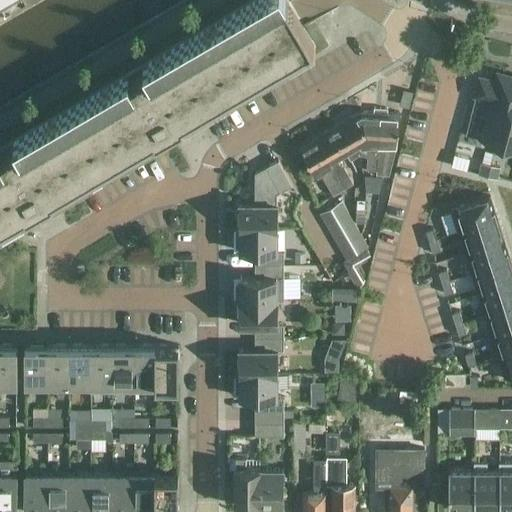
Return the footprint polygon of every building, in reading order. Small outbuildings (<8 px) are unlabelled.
[(127,74),(18,138),(54,200),(179,127),(315,48),(303,27),(295,15),(288,2),(286,0),(255,0),(142,66),(145,71),(130,80),(127,74)] [(479,138),(495,143),(510,85),(479,77),(474,96),(477,96),(467,133),(480,136),(479,138)] [(511,77),(510,85),(495,143),(511,146),(511,77)] [(373,112),(361,111),(361,155),(366,156),(365,169),(375,170),(379,108),(374,108),(373,112)] [(395,151),(398,114),(386,113),(386,109),(379,108),(375,170),(376,170),(376,174),(389,175),(395,151)] [(361,111),(332,127),(349,152),(351,159),(359,154),(361,155),(361,111)] [(353,183),(346,171),(337,155),(345,150),(350,159),(351,159),(349,152),(332,127),(315,136),(345,187),(353,183)] [(299,146),(317,178),(322,176),(332,194),(345,187),(315,136),(299,146)] [(0,231),(50,202),(54,200),(18,138),(13,141),(16,146),(1,155),(0,153),(0,231)] [(277,228),(277,204),(276,204),(276,193),(292,185),(278,159),(254,172),(254,204),(238,204),(238,227),(235,227),(235,228),(277,228)] [(480,167),(478,173),(487,175),(490,165),(481,162),(480,167)] [(490,165),(487,175),(496,178),(498,173),(499,167),(490,165)] [(392,191),(378,189),(374,216),(388,218),(392,191)] [(470,202),(451,208),(452,211),(458,230),(459,232),(497,220),(490,196),(470,202)] [(320,212),(326,224),(348,211),(341,200),(320,212)] [(356,208),(356,222),(364,222),(364,208),(356,208)] [(333,235),(354,222),(348,211),(326,224),(333,235)] [(497,220),(459,232),(465,253),(504,241),(497,220)] [(333,235),(339,246),(340,246),(361,233),(354,222),(333,235)] [(277,229),(277,228),(235,228),(235,246),(240,246),(240,252),(254,252),(254,264),(283,264),(283,250),(279,251),(279,229),(277,229)] [(432,228),(425,230),(428,242),(436,239),(432,228)] [(339,246),(346,257),(367,245),(361,233),(340,246),(339,246)] [(436,239),(428,242),(432,253),(440,250),(436,239)] [(504,241),(465,253),(472,273),(510,261),(504,241)] [(370,256),(366,247),(342,260),(358,288),(366,275),(360,265),(367,260),(366,258),(370,256)] [(511,266),(510,261),(472,273),(478,294),(511,283),(511,266)] [(283,277),(283,264),(254,264),(254,276),(240,277),(240,282),(235,282),(235,300),(278,300),(278,277),(283,277)] [(445,269),(438,271),(442,283),(449,280),(445,269)] [(449,280),(442,283),(445,294),(453,291),(449,280)] [(511,283),(478,294),(485,315),(511,306),(511,283)] [(278,323),(278,300),(235,300),(235,301),(238,301),(238,324),(256,324),(256,337),(284,337),(284,323),(278,323)] [(511,306),(485,315),(491,335),(511,328),(511,306)] [(459,310),(451,313),(455,324),(462,322),(459,310)] [(462,322),(455,324),(458,335),(466,333),(462,322)] [(511,328),(491,335),(498,356),(511,351),(511,328)] [(237,372),(237,373),(278,373),(278,350),(284,350),(284,337),(256,337),(256,349),(240,349),(240,372),(237,372)] [(16,344),(0,344),(0,383),(16,384),(16,344)] [(25,384),(47,384),(47,345),(25,345),(25,384)] [(47,384),(69,384),(69,345),(47,345),(47,384)] [(89,391),(90,391),(90,345),(69,345),(69,384),(89,384),(89,391)] [(90,391),(112,391),(112,345),(90,345),(90,391)] [(112,391),(133,391),(133,345),(112,345),(112,391)] [(133,391),(155,391),(155,345),(133,345),(133,391)] [(178,384),(178,345),(155,345),(155,391),(156,391),(156,384),(178,384)] [(472,351),(464,354),(468,365),(475,363),(472,351)] [(511,351),(498,356),(506,379),(511,377),(511,351)] [(256,397),(256,410),(283,410),(283,396),(278,396),(278,373),(237,373),(237,391),(242,391),(242,397),(256,397)] [(446,373),(447,385),(466,385),(466,373),(446,373)] [(477,375),(469,375),(469,387),(477,387),(477,375)] [(449,434),(476,434),(475,408),(449,409),(449,434)] [(499,426),(511,425),(511,408),(499,408),(499,426)] [(76,409),(76,429),(91,429),(91,419),(90,419),(90,409),(76,409)] [(487,427),(487,426),(486,409),(476,409),(476,428),(487,427)] [(256,410),(256,422),(283,422),(283,410),(256,410)] [(8,416),(0,416),(0,425),(9,426),(8,416)] [(47,426),(47,416),(32,417),(32,426),(47,426)] [(62,416),(47,416),(47,426),(62,426),(62,416)] [(148,416),(134,417),(134,426),(149,426),(148,416)] [(170,416),(156,416),(156,426),(171,426),(170,416)] [(134,426),(134,417),(120,417),(120,426),(134,426)] [(105,419),(91,419),(91,429),(105,429),(105,419)] [(256,422),(256,435),(283,435),(283,422),(256,422)] [(91,429),(76,429),(77,438),(91,438),(91,429)] [(105,429),(91,429),(91,438),(106,438),(105,429)] [(8,431),(0,431),(0,441),(8,441),(8,431)] [(170,432),(155,431),(154,440),(169,441),(170,432)] [(47,441),(47,432),(33,432),(33,441),(47,441)] [(61,432),(47,432),(47,441),(61,441),(61,432)] [(119,440),(134,440),(134,432),(119,432),(119,440)] [(134,432),(134,440),(148,440),(148,432),(134,432)] [(327,450),(339,450),(339,434),(327,434),(327,450)] [(326,484),(332,484),(331,511),(354,511),(355,484),(346,484),(346,456),(326,456),(326,484)] [(245,467),(245,457),(235,457),(235,506),(258,506),(258,509),(259,509),(259,467),(245,467)] [(314,490),(303,490),(303,511),(325,511),(325,459),(314,459),(314,490)] [(500,469),(487,469),(487,462),(474,461),(473,469),(474,469),(474,507),(500,507),(500,469)] [(500,469),(500,507),(511,507),(511,461),(500,461),(500,469)] [(407,465),(385,465),(385,502),(389,502),(388,511),(424,511),(424,465),(413,465),(413,485),(407,485),(407,465)] [(260,467),(259,467),(259,509),(277,509),(277,504),(283,504),(283,469),(260,469),(260,467)] [(448,507),(474,507),(474,469),(473,469),(448,469),(448,507)] [(15,511),(16,473),(0,473),(0,511),(15,511)] [(24,511),(46,511),(47,473),(24,473),(24,511)] [(46,511),(68,511),(68,473),(47,473),(46,511)] [(68,511),(90,511),(90,474),(68,473),(68,511)] [(90,511),(111,511),(112,474),(90,474),(90,511)] [(111,511),(133,511),(133,474),(112,474),(111,511)] [(133,511),(154,511),(155,474),(133,474),(133,511)] [(177,511),(177,474),(155,474),(154,511),(177,511)]
